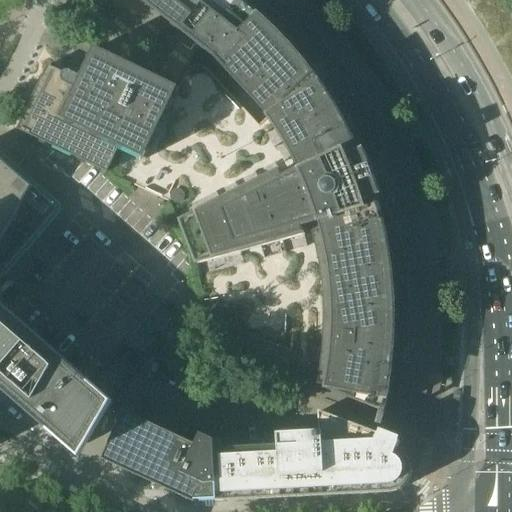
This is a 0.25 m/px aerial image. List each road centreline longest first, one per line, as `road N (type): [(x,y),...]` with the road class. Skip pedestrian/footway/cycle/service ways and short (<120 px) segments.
road 1 (residential): [(432,291),(416,185),(381,95),(293,0)]
road 2 (secondary): [(486,223),(508,334),(510,511)]
road 3 (secondary): [(370,0),(428,82),(486,223)]
road 4 (secondary): [(511,170),(452,49),(416,0)]
road 5 (residential): [(419,428),(429,413),(432,291)]
